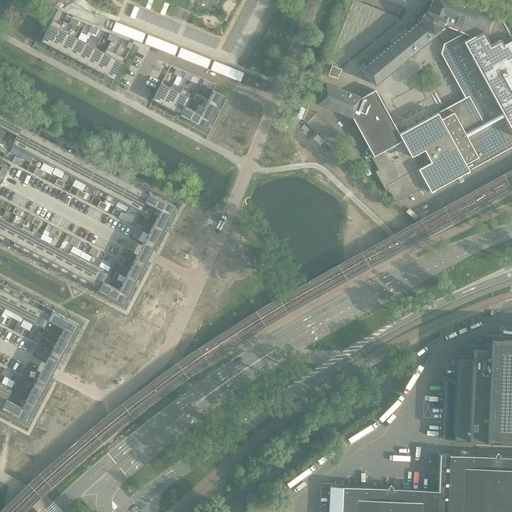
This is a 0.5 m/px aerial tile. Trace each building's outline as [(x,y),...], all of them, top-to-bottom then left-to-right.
[(37,0),(53,8),(54,9),(55,7),(60,9),(70,0),(37,0)] [(325,84),(317,104),(349,117),(351,118),(352,118),(373,156),(371,157),(378,170),(375,172),(377,175),(386,191),(389,190),(391,193),(396,202),(400,200),(422,188),(424,192),(429,189),(431,192),(511,147),(511,39),(511,40),(502,21),(495,18),(496,16),(466,4),(461,2),(455,0),(432,0),(430,6),(429,8),(428,12),(425,11),(424,11),(420,9),(419,11),(418,13),(416,14),(419,18),(419,19),(420,19),(421,21),(410,30),(408,32),(386,50),(371,63),(367,65),(366,66),(362,70),(374,85),(377,83),(405,60),(425,43),(430,40),(436,34),(437,34),(439,32),(447,42),(445,43),(444,44),(441,54),(445,61),(465,98),(454,104),(440,111),(399,134),(398,132),(376,92),(375,90),(359,99),(360,98),(336,88),(325,84)] [(46,22),(41,31),(45,33),(52,20),(57,11),(53,9),(50,14),(46,22)] [(45,33),(41,42),(50,47),(62,25),(52,20),(45,33)] [(146,34),(116,22),(112,32),(142,44),(146,34)] [(62,25),(50,47),(59,52),(68,34),(72,27),(64,23),(62,25)] [(68,34),(59,52),(68,56),(78,39),(69,34),(68,34)] [(178,46),(148,35),(144,44),(174,56),(178,46)] [(78,39),(68,56),(77,61),(87,44),(78,39)] [(87,44),(77,61),(86,66),(96,49),(87,44)] [(105,53),(95,71),(104,75),(116,54),(118,49),(113,46),(109,44),(107,49),(106,49),(104,53),(105,53)] [(211,59),(181,48),(177,57),(207,69),(211,59)] [(96,49),(86,66),(95,71),(105,53),(104,53),(96,49)] [(116,54),(104,75),(114,80),(125,59),(116,54)] [(244,73),(214,61),(210,71),(240,82),(244,73)] [(332,66),(328,76),(338,80),(342,70),(332,66)] [(161,83),(152,101),(162,106),(171,88),(161,83)] [(171,88),(162,106),(171,111),(180,93),(171,88)] [(213,91),(204,108),(213,113),(222,96),(213,91)] [(180,93),(171,111),(179,115),(180,115),(184,107),(185,107),(189,98),(180,93)] [(179,115),(179,116),(196,125),(201,115),(200,115),(185,107),(184,107),(180,115),(179,115)] [(301,107),(296,118),(298,119),(300,120),(301,120),(305,109),(301,107)] [(201,115),(196,125),(205,129),(213,113),(204,108),(200,115),(201,115)] [(6,118),(1,128),(16,136),(17,136),(22,126),(6,118)] [(16,136),(12,144),(23,150),(32,133),(22,127),(22,126),(17,136),(16,136)] [(32,133),(23,150),(34,155),(43,138),(32,133)] [(317,135),(313,139),(320,146),(324,141),(317,135)] [(43,138),(34,155),(44,161),(53,144),(43,138)] [(53,144),(44,161),(55,166),(64,149),(53,144)] [(325,144),(320,149),(360,183),(364,179),(325,144)] [(64,149),(55,166),(66,172),(75,155),(64,149)] [(75,155),(66,172),(76,178),(85,160),(75,155)] [(85,160),(76,178),(87,183),(96,166),(85,160)] [(96,166),(87,183),(97,189),(106,172),(96,166)] [(106,172),(97,189),(108,194),(117,177),(106,172)] [(117,177),(108,194),(119,200),(128,183),(117,177)] [(128,183),(119,200),(129,205),(138,188),(128,183)] [(138,188),(129,205),(140,211),(145,203),(144,203),(149,193),(148,194),(138,188)] [(149,193),(144,203),(145,203),(160,211),(161,211),(166,202),(149,193)] [(160,211),(156,218),(166,223),(175,206),(166,202),(161,211),(160,211)] [(156,218),(148,234),(157,239),(166,223),(156,218)] [(2,219),(0,222),(0,239),(2,241),(11,224),(2,219)] [(11,224),(2,241),(12,246),(21,229),(11,224)] [(21,229),(12,246),(21,251),(30,234),(21,229)] [(30,234),(21,251),(31,256),(40,239),(30,234)] [(148,234),(139,250),(149,255),(157,239),(148,234)] [(40,239),(31,256),(40,261),(50,244),(40,239)] [(50,244),(40,261),(50,266),(59,249),(50,244)] [(59,249),(50,266),(60,271),(69,254),(59,249)] [(139,250),(131,267),(140,272),(149,255),(139,250)] [(69,254),(60,271),(69,276),(78,259),(69,254)] [(78,259),(69,276),(79,281),(88,264),(78,259)] [(88,264),(79,281),(88,286),(97,269),(88,264)] [(131,267),(122,283),(132,288),(140,272),(131,267)] [(97,269),(88,286),(98,291),(103,282),(107,274),(97,269)] [(103,282),(98,291),(114,300),(119,290),(103,282)] [(119,290),(114,300),(123,304),(132,288),(122,283),(119,290)] [(5,286),(0,294),(0,305),(5,308),(14,291),(5,286)] [(14,291),(5,308),(15,313),(24,296),(14,291)] [(24,296),(15,313),(24,318),(33,301),(24,296)] [(33,301),(24,318),(34,323),(43,306),(33,301)] [(43,306),(34,323),(44,328),(48,320),(53,311),(43,306)] [(53,311),(48,320),(63,328),(64,329),(69,319),(53,311)] [(63,328),(60,336),(69,341),(78,324),(69,319),(64,329),(63,328)] [(60,336),(51,352),(61,357),(69,341),(60,336)] [(445,379),(443,439),(511,441),(511,337),(489,337),(488,347),(472,347),(471,358),(457,357),(456,380),(445,379)] [(51,352),(45,363),(55,368),(61,357),(51,352)] [(40,373),(34,384),(44,389),(49,378),(40,373)] [(30,392),(26,400),(35,405),(44,389),(34,384),(30,392)] [(0,385),(0,407),(1,408),(1,409),(6,399),(6,400),(11,391),(10,391),(0,385)] [(6,399),(1,409),(17,417),(22,408),(6,400),(6,399)] [(22,408),(17,417),(26,422),(35,405),(26,400),(22,408)] [(338,443),(345,453),(367,438),(361,428),(338,443)] [(511,511),(511,457),(488,457),(488,458),(476,458),(476,456),(452,455),(439,455),(437,491),(435,491),(345,487),(332,486),(330,511),(511,511)] [(207,498),(232,481),(226,473),(201,490),(207,498)]
